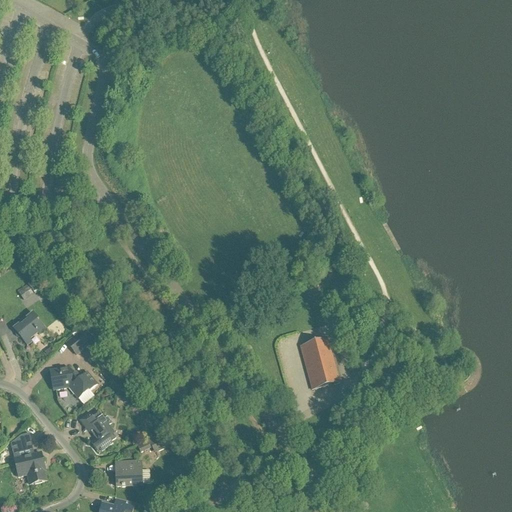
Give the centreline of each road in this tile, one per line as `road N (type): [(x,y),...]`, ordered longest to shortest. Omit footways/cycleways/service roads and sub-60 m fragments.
road 1 (unclassified): [(334,511),(89,171),(106,75),(100,57),(2,0)]
road 2 (residential): [(50,511),(78,496),(84,461),(0,386)]
